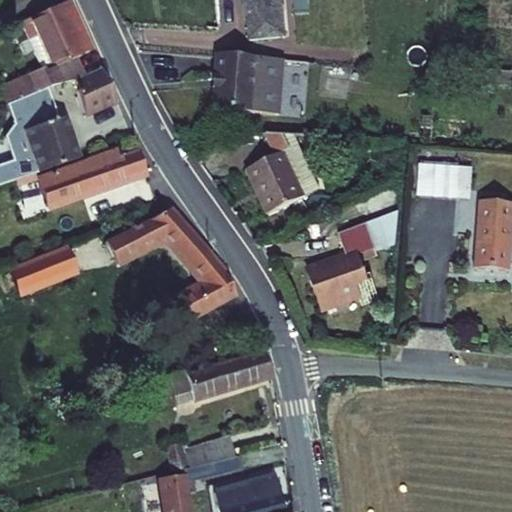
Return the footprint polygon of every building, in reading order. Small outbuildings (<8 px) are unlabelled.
[(49,37),(66,65),(81,58),(101,49),(78,0),(47,16),(56,34),(49,37)] [(255,0),(257,23),(295,21),(293,0),(255,0)] [(63,84),(82,84),(92,79),(81,58),(66,65),(0,94),(0,112),(11,108),(51,90),(63,84)] [(273,62),(228,59),(225,114),(270,117),(273,62)] [(82,84),(98,115),(125,102),(111,71),(92,79),(82,84)] [(0,170),(0,185),(2,190),(94,155),(71,110),(62,114),(51,90),(11,108),(19,126),(12,134),(25,161),(0,170)] [(246,172),(270,216),(318,189),(298,153),(301,152),(297,145),(293,144),(286,148),(280,135),(263,135),(275,156),(246,172)] [(289,136),(280,135),(286,148),(293,144),(289,136)] [(48,182),(56,203),(156,166),(145,143),(100,159),(100,164),(48,182)] [(481,162),(411,156),(408,196),(478,201),(481,162)] [(511,202),(488,201),(482,269),(511,271),(511,202)] [(185,299),(198,323),(246,297),(238,283),(180,203),(175,205),(161,220),(117,236),(126,261),(174,243),(209,285),(185,299)] [(397,203),(366,219),(381,247),(400,235),(397,203)] [(309,274),(332,316),(368,296),(362,284),(372,279),(361,257),(381,247),(366,219),(340,232),(350,252),(309,274)] [(74,245),(47,254),(56,284),(83,275),(74,245)] [(18,265),(28,293),(56,284),(47,254),(18,265)] [(151,386),(159,414),(280,379),(274,358),(194,381),(192,374),(151,386)] [(190,453),(194,471),(239,458),(234,441),(190,453)] [(178,475),(189,472),(194,471),(190,453),(188,447),(171,451),(178,475)] [(171,484),(177,511),(199,511),(194,485),(253,469),(249,455),(239,458),(194,471),(189,472),(191,479),(171,484)] [(231,511),(294,511),(285,474),(264,480),(265,485),(228,497),(231,511)] [(146,497),(149,511),(162,511),(158,495),(146,497)]
